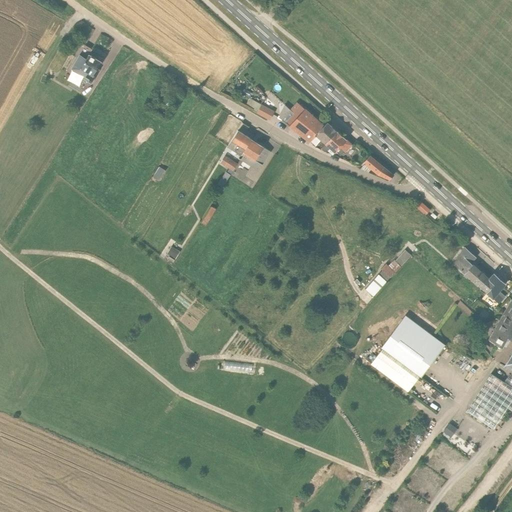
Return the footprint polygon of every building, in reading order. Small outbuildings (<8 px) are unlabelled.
[(87,72),(93,75),(96,70),(101,61),(91,56),(94,51),(83,44),(73,62),(75,63),(82,67),(76,77),(82,81),(87,72)] [(69,56),(60,50),(49,68),(58,73),(69,56)] [(297,117),(290,126),(289,127),(310,142),(316,135),(327,123),(320,116),(317,119),(305,109),(297,103),(291,110),(297,117)] [(274,111),(261,104),(257,113),(270,120),(274,111)] [(328,122),(327,123),(316,135),(321,139),(315,147),(321,150),(322,148),(337,131),(328,122)] [(232,139),(228,146),(241,155),(242,153),(244,153),(252,140),(238,131),(232,139)] [(337,131),(322,148),(327,150),(329,148),(335,153),(336,151),(340,155),(344,151),(345,152),(352,145),(347,140),(346,140),(346,139),(337,131)] [(252,140),(244,153),(245,154),(241,160),(258,171),(265,160),(270,151),(252,140)] [(369,155),(364,162),(377,174),(389,179),(393,175),(387,169),(386,169),(383,167),(370,156),(369,155)] [(232,171),(237,164),(228,158),(224,165),(229,169),(232,171)] [(226,172),(225,172),(224,173),(224,174),(224,175),(223,175),(223,176),(222,176),(222,177),(227,180),(227,179),(228,179),(228,178),(228,177),(229,177),(229,176),(230,175),(226,172)] [(425,215),(430,210),(420,201),(415,206),(425,215)] [(206,225),(216,209),(212,206),(202,222),(206,225)] [(297,227),(303,217),(295,212),(289,221),(297,227)] [(465,247),(464,246),(451,261),(465,273),(472,265),(471,263),(476,257),(469,250),(470,250),(466,246),(465,247)] [(179,252),(171,247),(168,253),(176,257),(179,252)] [(395,260),(400,266),(411,255),(405,250),(395,260)] [(401,267),(400,266),(395,260),(394,259),(388,265),(396,272),(401,267)] [(378,276),(384,283),(396,272),(388,265),(386,263),(381,269),(383,270),(378,276)] [(465,273),(486,291),(493,284),(488,279),(473,265),(465,273)] [(494,273),(488,279),(493,284),(486,292),(492,297),(498,291),(505,283),(494,273)] [(366,289),(373,297),(382,286),(375,278),(366,289)] [(511,339),(511,300),(507,308),(489,340),(502,348),(508,338),(511,339)] [(445,344),(405,315),(381,347),(382,348),(371,364),(408,392),(420,376),(421,377),(445,344)] [(491,373),(466,411),(493,429),(508,408),(511,410),(511,409),(511,371),(504,382),(491,373)] [(451,437),(457,428),(450,423),(443,431),(451,437)]
